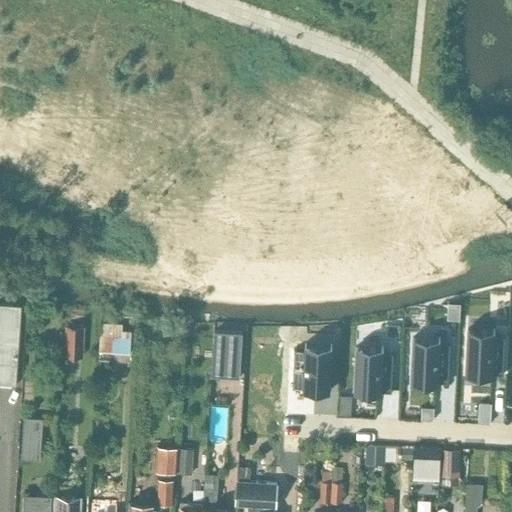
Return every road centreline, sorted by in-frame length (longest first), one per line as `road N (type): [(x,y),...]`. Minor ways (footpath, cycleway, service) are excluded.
road 1 (track): [(410,99),(358,57),(200,0)]
road 2 (residential): [(283,425),(511,434)]
